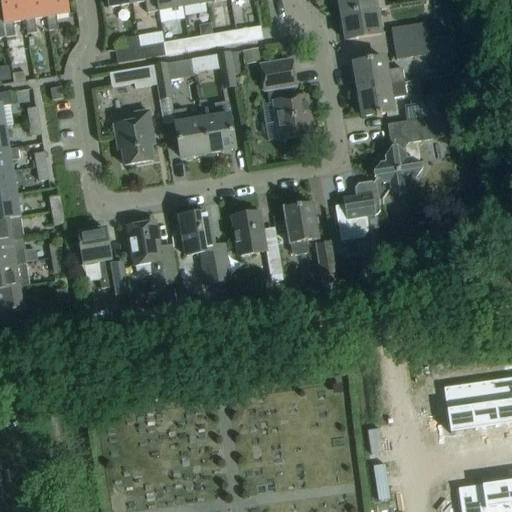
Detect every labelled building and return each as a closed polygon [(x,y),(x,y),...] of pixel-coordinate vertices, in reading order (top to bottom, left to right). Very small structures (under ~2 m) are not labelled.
[(12,24),(25,22),(21,0),(0,0),(0,6),(5,39),(14,38),(12,24)] [(34,20),(45,19),(42,0),(21,0),(25,22),(27,35),(36,34),(34,20)] [(42,0),(45,19),(47,32),(57,31),(55,17),(68,15),(65,0),(42,0)] [(127,5),(131,5),(130,0),(105,0),(107,9),(127,5)] [(130,0),(131,5),(143,3),(145,14),(157,12),(155,1),(154,0),(130,0)] [(157,12),(182,8),(180,0),(154,0),(155,1),(157,12)] [(206,4),(204,0),(180,0),(182,8),(206,4)] [(337,0),(340,15),(375,9),(373,0),(337,0)] [(375,9),(340,15),(345,42),(380,36),(375,9)] [(394,45),(425,40),(422,23),(391,29),(394,45)] [(235,31),(237,44),(261,40),(259,27),(235,31)] [(211,49),(237,44),(235,31),(210,36),(211,49)] [(189,52),(211,49),(210,36),(187,40),(189,52)] [(141,61),(139,48),(137,37),(123,39),(124,51),(114,52),(116,65),(141,61)] [(165,57),(189,52),(187,40),(163,44),(165,57)] [(425,40),(394,45),(396,60),(427,55),(425,40)] [(141,61),(165,57),(163,44),(139,48),(141,61)] [(236,88),(230,53),(216,56),(222,90),(236,88)] [(357,91),(403,83),(401,69),(386,71),(384,59),(370,62),(370,60),(365,60),(365,62),(352,65),(357,91)] [(291,61),(271,64),(258,67),(262,92),(265,92),(268,105),(273,104),(276,121),(279,141),(311,136),(305,97),(294,99),(292,87),(295,87),(291,61)] [(193,78),(190,62),(167,66),(169,82),(193,78)] [(166,65),(154,67),(159,103),(172,100),(166,65)] [(134,90),(156,86),(153,67),(108,75),(111,89),(133,85),(134,90)] [(403,83),(357,91),(361,118),(374,116),(375,118),(380,117),(379,115),(393,113),(391,100),(405,97),(403,83)] [(86,88),(87,99),(105,97),(104,85),(86,88)] [(61,88),(49,90),(51,102),(63,100),(61,88)] [(0,128),(4,127),(1,108),(11,106),(8,93),(0,94),(0,128)] [(436,102),(403,107),(406,123),(420,120),(438,117),(436,102)] [(201,120),(206,155),(233,150),(226,105),(214,107),(216,118),(201,120)] [(28,123),(38,121),(36,108),(26,110),(28,123)] [(206,155),(201,120),(186,123),(184,110),(172,112),(180,159),(206,155)] [(123,167),(152,162),(149,145),(153,145),(148,113),(134,115),(135,123),(113,127),(117,152),(121,151),(123,167)] [(343,206),(334,208),(337,227),(340,242),(363,239),(367,230),(365,218),(375,217),(378,213),(385,211),(383,201),(390,192),(399,198),(404,197),(411,188),(409,181),(415,180),(420,172),(420,166),(411,159),(404,160),(404,155),(400,153),(406,145),(419,143),(445,139),(441,116),(438,117),(420,120),(406,123),(386,126),(390,149),(383,158),(384,163),(379,164),(372,173),(373,179),(375,180),(372,184),(370,183),(357,185),(354,189),(355,198),(343,200),(343,199),(342,199),(343,206)] [(38,121),(28,123),(30,137),(40,136),(38,121)] [(0,152),(8,151),(4,127),(0,128),(0,152)] [(0,174),(12,173),(10,162),(19,161),(17,150),(8,151),(0,152),(0,174)] [(36,169),(45,167),(43,153),(34,155),(36,169)] [(45,167),(36,169),(38,182),(48,181),(45,167)] [(0,198),(15,196),(12,173),(0,174),(0,198)] [(0,221),(9,220),(19,218),(15,196),(0,198),(0,221)] [(51,213),(61,211),(58,198),(49,199),(51,213)] [(283,209),(286,229),(291,257),(307,254),(306,243),(317,241),(311,205),(283,209)] [(61,211),(51,213),(53,227),(63,225),(61,211)] [(230,218),(233,238),(237,258),(266,253),(270,276),(281,274),(276,241),(264,243),(259,213),(230,218)] [(181,235),(184,255),(184,257),(198,255),(204,287),(230,282),(224,246),(223,246),(224,255),(213,257),(208,228),(209,228),(207,214),(179,219),(182,235),(181,235)] [(0,244),(11,242),(23,241),(19,218),(9,220),(0,221),(0,244)] [(126,228),(129,247),(133,266),(151,263),(155,287),(176,283),(170,247),(158,249),(154,223),(126,228)] [(105,230),(77,234),(79,246),(77,247),(78,250),(80,250),(82,265),(84,265),(86,277),(89,280),(98,279),(100,290),(113,288),(114,296),(127,294),(125,283),(122,263),(111,265),(105,230)] [(0,266),(34,261),(37,261),(35,250),(13,254),(11,242),(0,244),(0,266)] [(52,258),(61,257),(58,242),(49,244),(52,258)] [(322,286),(336,283),(329,243),(315,245),(322,286)] [(61,257),(52,258),(55,272),(63,270),(61,257)] [(0,290),(18,288),(29,286),(25,263),(34,262),(34,261),(0,266),(0,290)] [(401,272),(389,274),(391,287),(403,285),(401,272)] [(18,288),(0,290),(0,314),(22,311),(19,291),(18,288)] [(67,289),(65,289),(57,290),(59,305),(69,304),(67,289)] [(28,322),(54,318),(52,306),(26,310),(28,322)] [(500,359),(488,360),(489,368),(501,367),(500,359)] [(476,362),(464,364),(465,372),(477,370),(476,362)] [(464,364),(453,365),(454,373),(465,372),(464,364)] [(511,379),(491,383),(498,428),(511,425),(511,379)] [(491,383),(467,386),(474,431),(498,428),(491,383)] [(467,386),(443,390),(449,435),(474,431),(467,386)] [(509,511),(506,483),(482,487),(485,511),(509,511)] [(485,511),(482,487),(457,490),(460,511),(485,511)]
